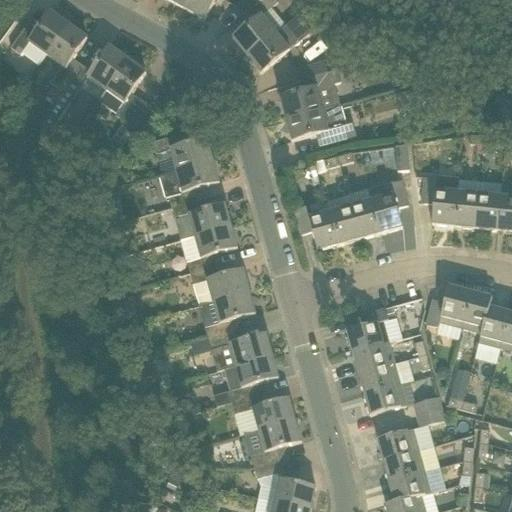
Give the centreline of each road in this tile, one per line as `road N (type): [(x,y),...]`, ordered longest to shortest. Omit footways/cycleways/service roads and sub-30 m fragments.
road 1 (residential): [(292,300),(220,78),(182,48),(90,0)]
road 2 (residential): [(292,300),(385,274),(511,272)]
road 3 (residential): [(348,511),(350,489),(292,300)]
